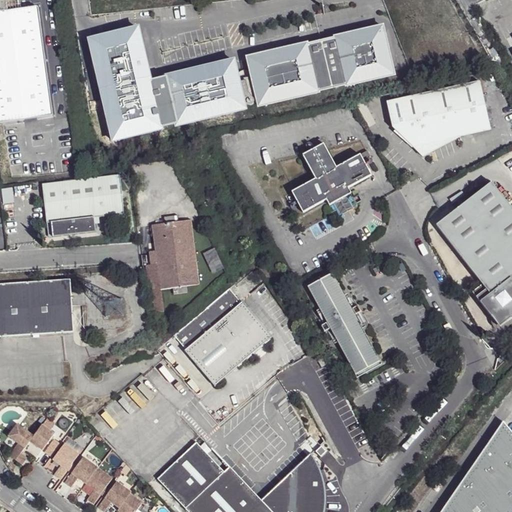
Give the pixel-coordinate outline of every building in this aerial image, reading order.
[(0,0),(0,124),(52,118),(38,14),(37,12),(35,10),(31,9),(16,12),(14,0),(0,0)] [(387,28),(245,61),(248,75),(256,106),(256,109),(323,95),(322,93),(350,86),(351,88),(398,77),(387,28)] [(256,106),(248,75),(246,73),(243,73),(240,74),(237,76),(235,78),(242,109),(256,106)] [(477,79),(383,100),(389,125),(410,145),(442,138),(488,128),(477,79)] [(317,180),(293,192),(304,213),(328,201),(331,207),(335,204),(349,197),(353,195),(350,189),(374,177),(364,159),(368,157),(369,159),(373,158),(370,151),(339,168),(323,138),(314,143),(317,149),(304,155),(317,180)] [(442,138),(410,145),(420,155),(442,138)] [(118,175),(41,184),(46,222),(51,222),(53,236),(94,231),(92,217),(123,213),(118,175)] [(511,206),(493,182),(438,225),(485,285),(475,293),(493,317),(502,328),(511,320),(511,206)] [(342,216),(355,209),(349,197),(335,204),(342,216)] [(163,222),(150,223),(154,249),(149,250),(150,260),(150,263),(155,263),(159,287),(171,286),(172,292),(186,290),(185,284),(197,282),(189,218),(176,220),(175,213),(161,215),(163,222)] [(376,363),(329,274),(308,285),(356,374),(376,363)] [(71,277),(0,281),(0,334),(75,330),(71,277)] [(274,339),(244,302),(186,351),(215,388),(274,339)] [(142,376),(101,415),(110,424),(151,385),(142,376)] [(509,511),(511,510),(511,432),(502,421),(439,511),(509,511)] [(16,423),(7,436),(17,443),(24,448),(33,435),(16,423)] [(53,433),(41,424),(33,435),(29,441),(41,450),(53,433)] [(52,439),(43,451),(50,457),(59,444),(52,439)] [(24,448),(17,443),(12,450),(19,455),(22,451),(24,448)] [(51,459),(60,465),(53,474),(59,479),(78,454),(63,443),(51,459)] [(196,443),(157,480),(188,511),(326,511),(327,509),(327,499),(326,493),(324,483),(321,474),(318,469),(313,460),(309,455),(278,484),(269,492),(272,495),(261,506),(247,491),(250,489),(229,467),(224,472),(196,443)] [(12,450),(7,458),(19,467),(25,459),(19,455),(12,450)] [(82,457),(64,482),(70,487),(77,477),(85,483),(97,467),(82,457)] [(111,477),(97,467),(85,483),(93,489),(86,498),(93,503),(111,477)] [(104,511),(111,502),(119,507),(129,493),(130,491),(116,481),(97,506),(104,511)] [(261,500),(250,489),(247,491),(261,506),(272,495),(269,492),(261,500)] [(119,507),(117,510),(120,511),(133,511),(141,502),(129,493),(119,507)]
